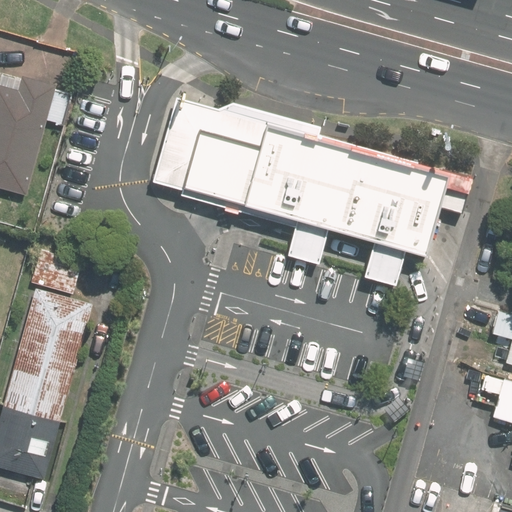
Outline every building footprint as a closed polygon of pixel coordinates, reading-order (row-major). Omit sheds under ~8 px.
[(0,183),(30,191),(60,82),(26,73),(22,87),(0,80),(0,183)] [(459,211),(469,176),(175,93),(150,182),(416,258),(431,204),(459,211)] [(86,257),(44,246),(35,279),(77,290),(86,257)] [(96,299),(39,284),(0,429),(0,462),(49,476),(96,299)] [(511,308),(466,296),(459,319),(496,329),(491,352),(511,357),(511,308)] [(511,511),(511,505),(502,503),(499,511),(511,511)]
